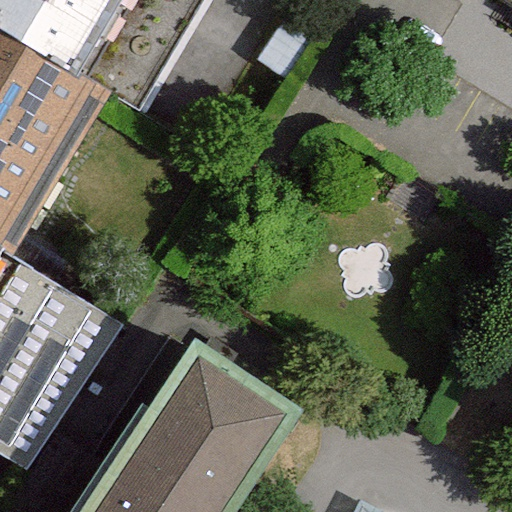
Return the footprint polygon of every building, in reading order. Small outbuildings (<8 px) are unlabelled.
[(122,0),(0,0),(0,25),(79,73),(122,0)] [(208,0),(122,0),(79,73),(114,93),(142,110),(208,0)] [(0,250),(14,259),(114,93),(79,73),(0,25),(0,250)] [(14,259),(0,250),(0,455),(31,474),(122,323),(14,259)] [(240,511),(304,413),(204,349),(159,419),(144,409),(77,511),(240,511)]
